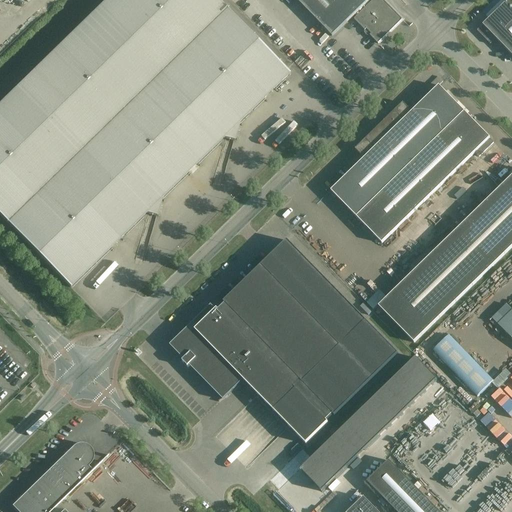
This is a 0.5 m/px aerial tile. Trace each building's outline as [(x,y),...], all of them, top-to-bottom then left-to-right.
[(289,74),(216,0),(106,0),(0,103),(0,216),(70,288),(146,213),(157,216),(162,198),(224,138),(234,141),(239,123),(289,74)] [(368,1),(367,0),(296,0),(332,36),(354,14),(357,17),(354,19),(378,44),(402,20),(382,0),(373,0),(369,5),(367,2),(368,1)] [(511,0),(508,0),(489,19),(477,31),(488,42),(494,37),(511,55),(511,0)] [(382,244),(490,138),(439,86),(412,112),(403,103),(355,150),(364,159),(331,191),(357,218),(382,244)] [(511,247),(511,176),(379,307),(414,343),(511,247)] [(334,416),(398,354),(287,241),(224,303),(225,304),(218,311),(217,309),(216,310),(211,305),(170,346),(184,360),(182,361),(188,367),(189,366),(223,400),(243,380),(306,444),(328,423),(326,421),(333,415),(334,416)] [(511,310),(498,325),(511,339),(511,310)] [(416,358),(300,470),(322,492),(437,380),(416,358)] [(88,467),(90,465),(91,463),(92,461),(93,459),(93,457),(93,455),(92,453),(92,451),(91,449),(89,448),(88,446),(86,445),(84,445),(82,444),(80,444),(77,445),(75,445),(74,446),(72,448),(11,507),(16,511),(50,511),(92,471),(88,467)] [(438,511),(389,461),(367,482),(395,511),(438,511)] [(377,511),(366,500),(364,498),(349,511),(377,511)]
